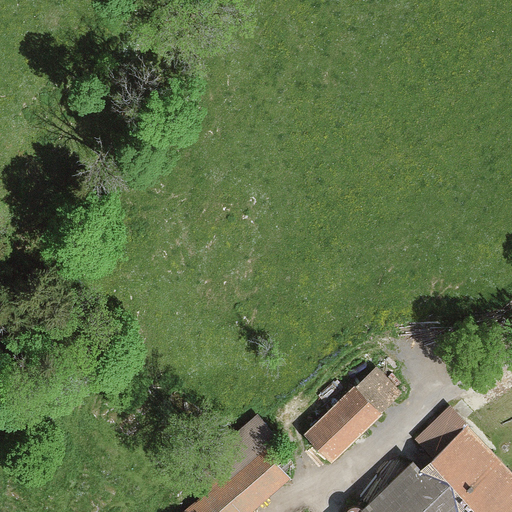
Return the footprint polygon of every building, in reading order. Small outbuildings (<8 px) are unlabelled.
[(379,368),(358,387),(378,408),(399,389),(379,368)] [(354,384),(306,431),(334,460),(382,412),(378,408),(358,387),(354,384)] [(215,451),(230,469),(259,443),(265,450),(279,437),(258,414),(215,451)] [(511,511),(511,468),(466,420),(422,462),(414,454),(353,511),(511,511)] [(230,469),(182,511),(246,511),(288,475),(265,450),(259,443),(230,469)]
